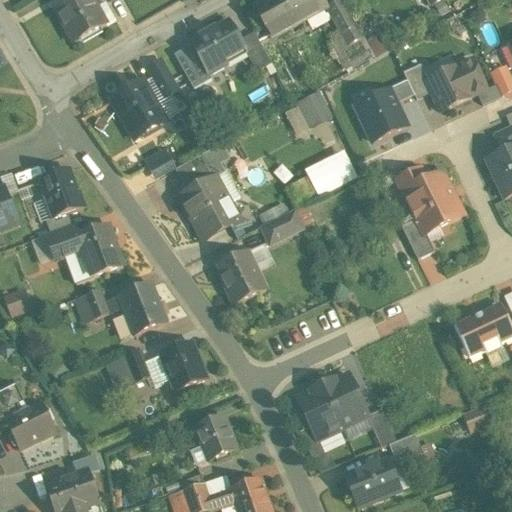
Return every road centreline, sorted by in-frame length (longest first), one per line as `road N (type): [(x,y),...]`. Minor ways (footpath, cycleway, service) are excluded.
road 1 (residential): [(251,388),(73,138)]
road 2 (residential): [(511,263),(251,388)]
road 3 (residential): [(214,0),(48,96)]
road 4 (residential): [(312,511),(251,388)]
road 5 (residential): [(511,259),(447,138)]
